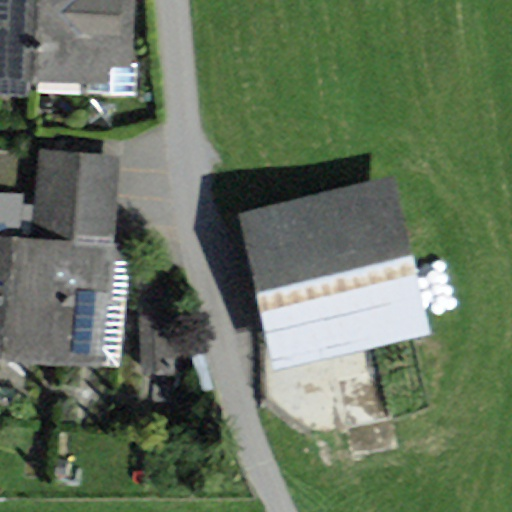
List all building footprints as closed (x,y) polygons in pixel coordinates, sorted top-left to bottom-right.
[(32,79),(34,0),(0,0),(0,96),(31,98),(32,79)] [(34,0),(32,79),(84,80),(84,95),(137,96),(138,51),(130,51),(131,0),(34,0)] [(38,149),(31,236),(0,233),(0,356),(120,367),(131,244),(111,243),(119,156),(38,149)] [(428,332),(390,175),(237,212),(276,369),(428,332)] [(136,276),(139,373),(182,372),(179,275),(136,276)]
